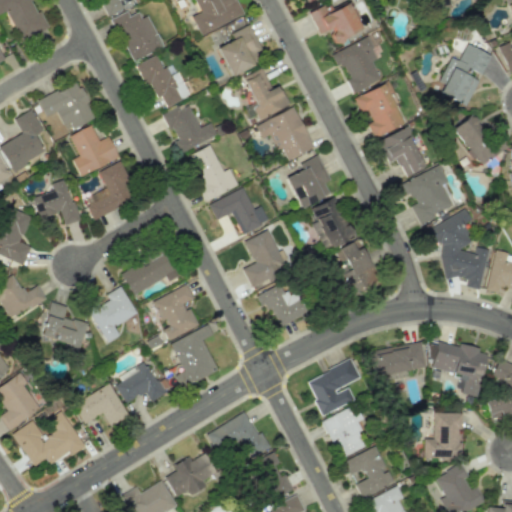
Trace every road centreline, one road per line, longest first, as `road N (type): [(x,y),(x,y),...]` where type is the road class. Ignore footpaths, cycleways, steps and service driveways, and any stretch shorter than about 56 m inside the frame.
road 1 (residential): [(340,511),(66,0)]
road 2 (residential): [(37,511),(278,365),(367,321),(419,309)]
road 3 (residential): [(419,309),(400,244),(269,0)]
